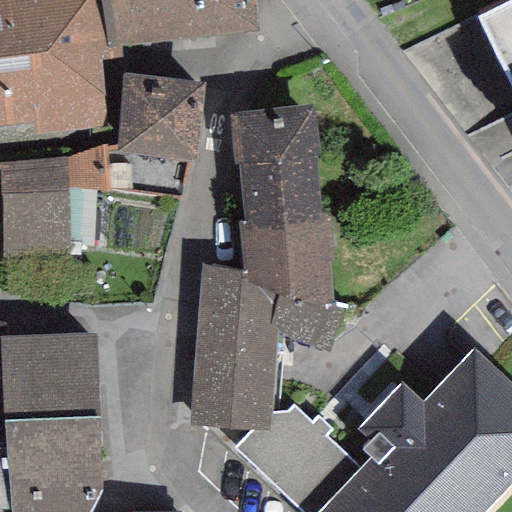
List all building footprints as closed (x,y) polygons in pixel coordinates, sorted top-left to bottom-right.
[(0,0),(0,124),(33,120),(35,135),(117,126),(122,74),(119,47),(105,48),(100,0),(0,0)] [(255,0),(100,0),(105,48),(119,47),(259,33),(255,0)] [(511,0),(478,16),(511,88),(511,0)] [(204,82),(122,74),(117,126),(115,154),(196,161),(204,82)] [(312,104),(228,114),(233,165),(237,165),(243,223),(237,225),(244,274),(245,283),(277,297),(332,304),(332,220),(323,224),(316,156),(319,155),(312,104)] [(105,146),(65,160),(67,186),(109,196),(105,146)] [(65,160),(0,162),(0,216),(2,255),(70,251),(67,186),(65,160)] [(269,411),(278,330),(269,327),(277,297),(245,283),(244,274),(202,264),(189,425),(251,429),(267,430),(269,411)] [(332,304),(277,297),(269,327),(278,330),(328,351),(345,312),(332,304)] [(7,338),(0,338),(0,374),(4,424),(9,511),(90,511),(101,490),(94,336),(7,338)] [(487,511),(511,486),(511,387),(474,351),(422,404),(401,384),(363,425),(384,444),(360,469),(318,511),(487,511)] [(318,511),(360,469),(324,436),(331,431),(317,417),(312,425),(291,406),(287,412),(269,411),(267,430),(251,429),(234,447),(299,511),(318,511)]
